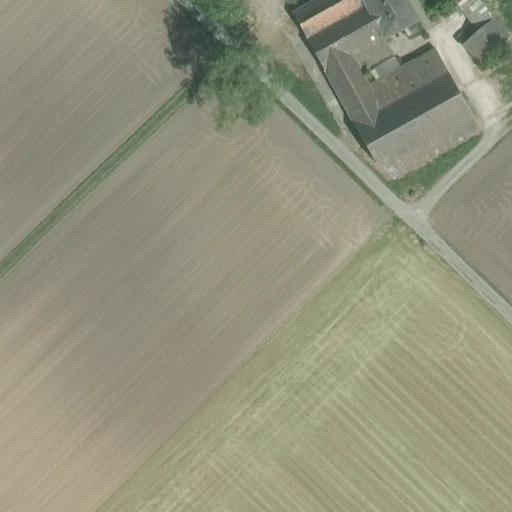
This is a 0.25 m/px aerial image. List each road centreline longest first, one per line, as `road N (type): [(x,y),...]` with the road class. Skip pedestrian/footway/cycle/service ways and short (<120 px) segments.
road 1 (track): [(409,218),(511,130)]
road 2 (track): [(444,38),(478,91),(485,153)]
